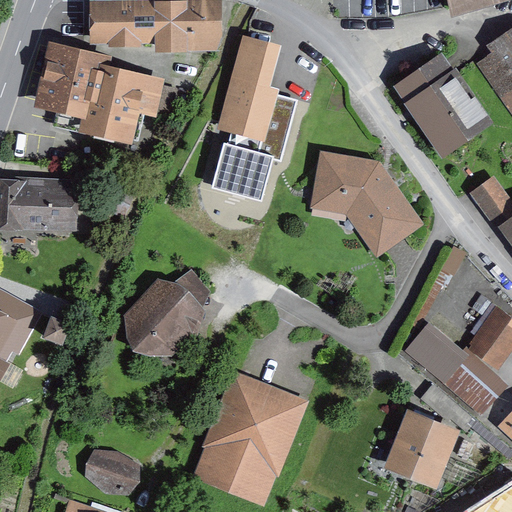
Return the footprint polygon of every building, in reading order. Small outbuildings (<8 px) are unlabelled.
[(448,0),(450,8),(468,3),(477,8),(496,2),(497,0),(448,0)] [(160,48),(213,47),(217,37),(217,5),(95,6),(95,38),(112,38),(112,44),(153,43),(153,38),(160,38),(160,48)] [(511,73),(511,39),(496,50),(511,73)] [(254,96),(267,47),(247,42),(225,125),(281,140),(292,100),(274,95),(272,101),(254,96)] [(62,106),(57,126),(84,132),(85,127),(137,139),(144,109),(153,111),(160,84),(97,69),(100,58),(58,49),(46,102),(62,106)] [(511,107),(511,73),(496,50),(481,62),(511,107)] [(465,133),(483,121),(440,58),(399,87),(412,106),(414,104),(447,152),(468,137),(465,133)] [(338,193),(378,249),(417,223),(389,183),(383,187),(380,182),(382,176),(374,166),(325,157),(319,190),(338,193)] [(102,206),(123,216),(141,182),(116,176),(102,206)] [(0,177),(0,222),(70,226),(73,182),(0,177)] [(511,206),(492,179),(474,192),(501,229),(504,227),(511,237),(511,206)] [(457,276),(468,253),(456,247),(445,271),(457,276)] [(175,344),(181,342),(194,329),(201,311),(171,284),(160,284),(131,317),(131,334),(138,345),(153,350),(166,337),(175,344)] [(0,341),(5,333),(28,345),(41,319),(29,306),(0,290),(0,341)] [(490,327),(475,346),(496,361),(511,339),(511,323),(494,310),(484,323),(490,327)] [(52,317),(45,336),(61,342),(68,323),(52,317)] [(413,350),(483,411),(497,396),(457,361),(462,356),(431,329),(413,350)] [(238,381),(201,472),(262,496),(298,405),(238,381)] [(475,420),(435,387),(424,400),(448,420),(450,418),(466,431),(475,420)] [(434,480),(453,433),(411,416),(392,463),(434,480)] [(107,489),(124,491),(128,477),(124,464),(116,456),(103,453),(97,454),(91,460),(88,469),(92,478),(107,489)]
